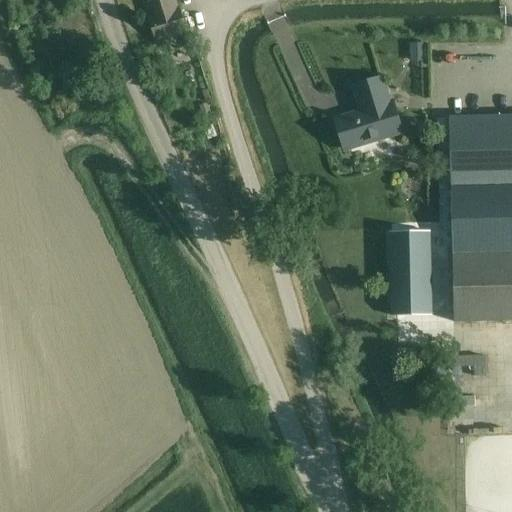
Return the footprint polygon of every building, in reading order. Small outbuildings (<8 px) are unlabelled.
[(143,0),(146,6),(151,4),(154,12),(151,13),(160,38),(163,36),(181,30),(183,29),(187,28),(178,3),(174,4),(172,0),(143,0)] [(344,149),(401,132),(391,102),(389,102),(382,79),(353,87),(361,112),(335,119),(344,149)] [(102,93),(92,98),(96,106),(106,101),(102,93)] [(207,103),(199,105),(202,114),(210,112),(207,103)] [(511,320),(511,117),(450,119),(454,322),(511,320)] [(429,231),(388,232),(390,317),(432,316),(429,231)]
